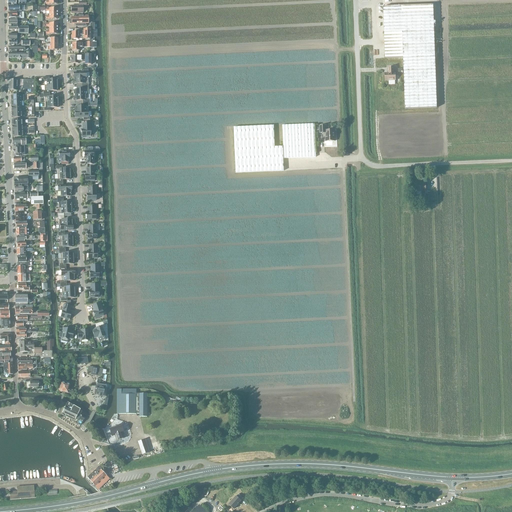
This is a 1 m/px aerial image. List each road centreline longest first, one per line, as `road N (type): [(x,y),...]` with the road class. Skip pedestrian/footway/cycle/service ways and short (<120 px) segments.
road 1 (primary): [(452,477),(258,464),(0,511)]
road 2 (unclassified): [(511,160),(364,161),(355,0)]
road 3 (residential): [(82,316),(76,138),(65,118),(64,71)]
road 4 (residential): [(12,280),(3,72)]
road 5 (unclassified): [(265,511),(328,493),(442,502),(452,477)]
